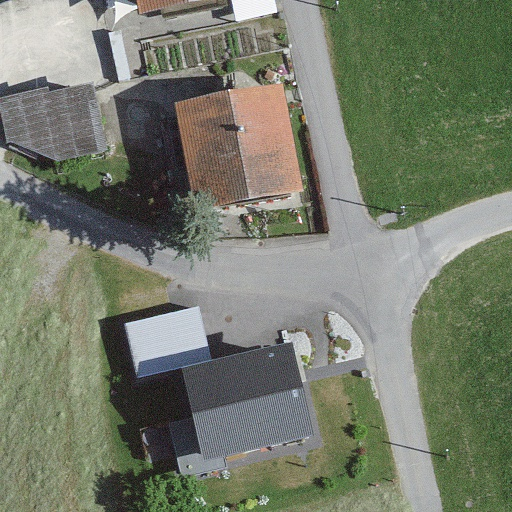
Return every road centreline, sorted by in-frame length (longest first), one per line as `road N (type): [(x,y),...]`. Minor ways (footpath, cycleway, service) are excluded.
road 1 (residential): [(361,269),(260,279),(165,266),(0,178)]
road 2 (residential): [(297,0),(361,269)]
road 3 (residential): [(361,269),(419,511)]
road 4 (residential): [(511,209),(361,269)]
